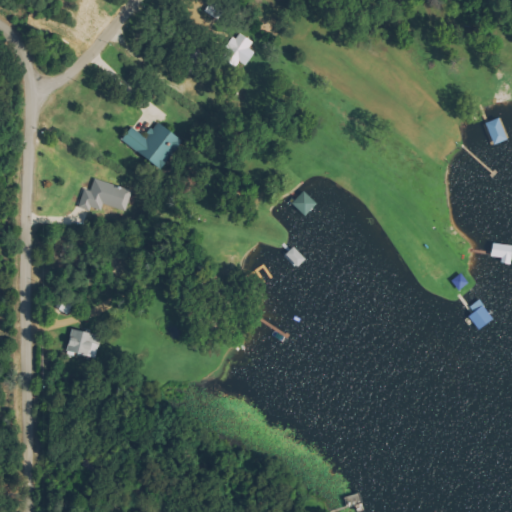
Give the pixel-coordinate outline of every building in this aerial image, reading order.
[(254,43),(234,33),(221,61),(235,68),(239,58),(245,61),(254,43)] [(480,123),(489,145),(502,140),(494,118),(480,123)] [(125,127),(116,145),(157,168),(173,138),(151,125),(144,137),(125,127)] [(122,212),(129,191),(91,179),(87,192),(81,190),(76,206),(95,212),(97,204),(122,212)] [(288,204),(301,217),(313,204),(299,191),(288,204)] [(83,359),(88,335),(67,330),(63,346),(66,347),(65,355),(83,359)]
